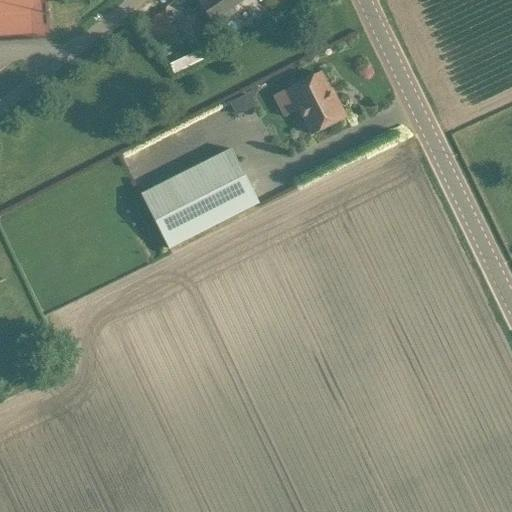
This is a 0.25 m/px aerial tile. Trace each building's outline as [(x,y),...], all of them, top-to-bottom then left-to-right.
[(197,0),(211,21),(242,0),(197,0)] [(142,27),(157,49),(161,56),(183,42),(163,13),(142,27)] [(171,70),(198,61),(195,52),(168,61),(171,70)] [(320,74),(289,90),(299,111),(311,134),(345,117),(331,89),(329,91),(320,74)] [(231,149),(141,195),(168,249),(259,203),(231,149)]
